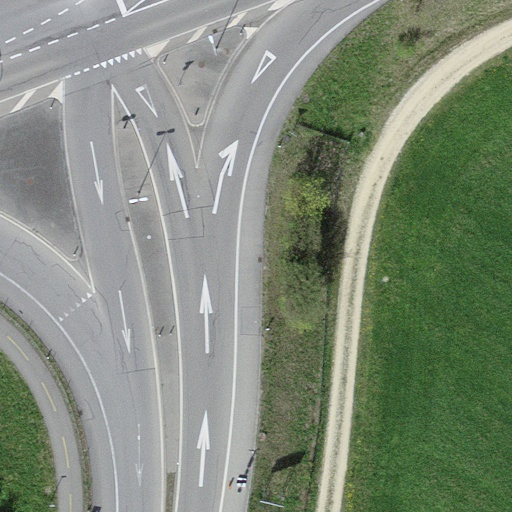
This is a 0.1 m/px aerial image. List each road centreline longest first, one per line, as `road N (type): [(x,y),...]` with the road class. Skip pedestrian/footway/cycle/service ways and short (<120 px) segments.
road 1 (track): [(327,511),(355,261),(371,189),(405,120),(453,67),(511,33)]
road 2 (motorway): [(95,45),(88,110),(127,379)]
road 3 (motorway): [(197,511),(206,405),(202,226)]
road 4 (motorway): [(202,226),(246,96),(283,38),(324,0)]
road 5 (motorway): [(202,226),(145,97),(95,45)]
road 6 (motorway): [(0,244),(73,303),(127,379)]
road 7 (secondary): [(95,45),(223,0)]
road 8 (motorway): [(127,379),(140,511)]
